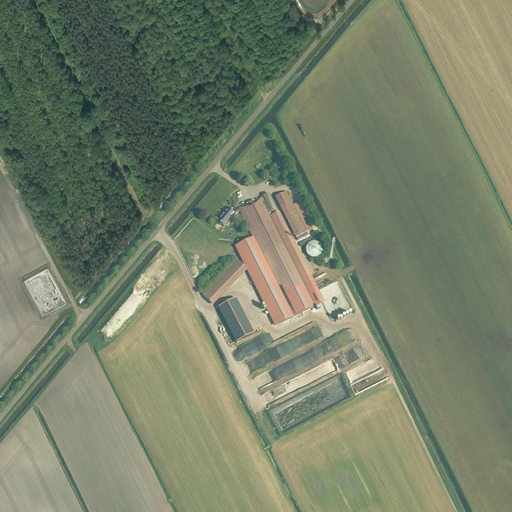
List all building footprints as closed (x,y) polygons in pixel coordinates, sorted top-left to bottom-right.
[(275,168),(283,164),(281,160),(273,165),(275,168)] [(293,206),(286,193),(276,198),(296,239),(312,231),(298,204),(293,206)] [(240,212),(254,239),(284,301),(308,289),(304,281),(310,278),(277,211),(269,195),(262,198),(252,203),(252,202),(248,204),(249,205),(239,210),(236,211),(237,212),(235,214),(228,209),(227,211),(226,211),(223,214),(224,214),(217,223),(223,228),(226,225),(228,226),(234,219),(233,219),(237,213),(240,212)] [(313,260),(314,260),(316,259),(317,259),(318,258),(320,257),(321,255),(321,253),(322,252),(322,251),(321,249),(321,248),(320,247),(319,246),(318,245),(317,244),(316,243),(314,243),(313,243),(312,243),(310,244),(309,244),(308,245),(307,246),(306,247),(306,249),(305,250),(305,251),(305,253),(306,254),(306,255),(307,257),(308,258),(309,258),(310,259),(312,259),(313,260)] [(202,296),(211,304),(245,269),(236,260),(202,296)] [(234,344),(254,336),(238,299),(219,307),(234,344)]
